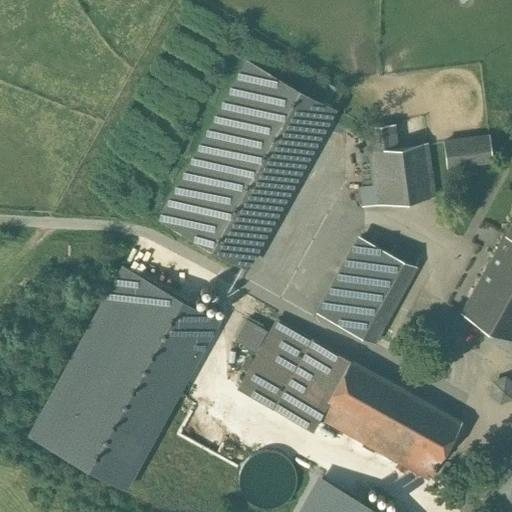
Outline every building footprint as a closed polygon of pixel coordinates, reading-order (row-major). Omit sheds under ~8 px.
[(243,52),(170,220),(267,262),(340,94),(243,52)] [(485,127),(441,131),(443,155),(488,151),(485,127)] [(380,191),(431,185),(425,133),(374,138),(380,191)] [(511,217),(461,310),(511,338),(511,217)] [(324,305),(374,332),(416,255),(366,228),(324,305)] [(219,321),(121,267),(28,434),(126,489),(219,321)] [(316,405),(345,353),(269,311),(235,373),(311,415),(316,405)] [(420,461),(449,409),(345,353),(316,405),(420,461)] [(511,372),(494,378),(500,401),(511,397),(511,372)] [(511,511),(511,454),(486,502),(504,511),(511,511)] [(381,511),(315,477),(296,511),(381,511)]
